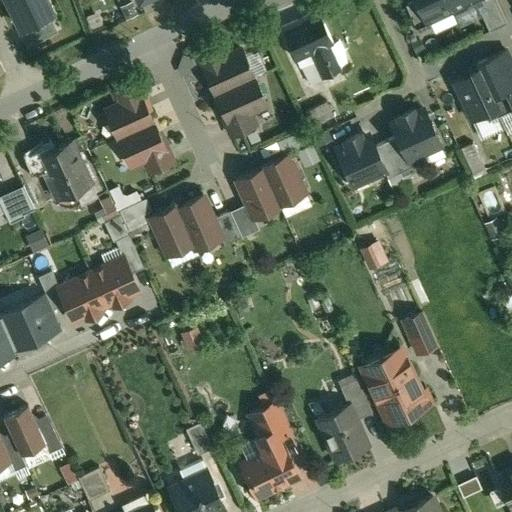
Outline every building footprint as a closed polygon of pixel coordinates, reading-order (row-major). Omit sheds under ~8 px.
[(8,0),(21,26),(45,15),(39,2),(43,0),(8,0)] [(426,19),(417,0),(411,0),(405,3),(418,30),(430,24),(427,18),(426,19)] [(417,0),(426,19),(427,18),(452,7),(454,11),(467,5),(468,0),(417,0)] [(496,0),(481,0),(482,1),(477,4),(488,28),(506,20),(496,0)] [(318,9),(281,26),(296,56),(297,56),(328,42),(332,40),(318,9)] [(219,41),(194,52),(200,66),(203,65),(203,64),(225,54),(219,41)] [(328,42),(297,56),(309,81),(340,68),(328,42)] [(225,54),(203,64),(203,65),(215,91),(253,74),(241,47),(225,54)] [(511,61),(505,47),(475,61),(476,64),(469,67),(470,70),(470,71),(468,76),(462,74),(454,78),(471,116),(495,105),(498,111),(511,104),(511,61)] [(253,74),(215,91),(227,118),(227,119),(249,109),(266,101),(253,74)] [(137,78),(112,89),(118,102),(140,92),(141,94),(144,93),(137,78)] [(118,102),(105,108),(117,135),(152,119),(141,94),(140,92),(118,102)] [(326,98),(305,109),(312,124),(333,113),(326,98)] [(412,107),(397,114),(399,117),(396,118),(393,125),(397,133),(408,157),(409,156),(424,149),(426,144),(438,138),(423,106),(413,110),(412,107)] [(249,109),(227,119),(227,118),(224,119),(230,132),(255,121),(249,109)] [(152,119),(117,135),(130,163),(143,157),(164,146),(164,145),(152,119)] [(363,133),(361,134),(359,131),(344,138),(346,141),(336,146),(351,178),(363,173),(369,175),(384,168),(385,167),(374,143),(370,136),(363,133)] [(408,157),(397,133),(385,138),(400,169),(412,163),(409,156),(408,157)] [(90,180),(70,138),(40,152),(51,175),(47,177),(56,196),(90,180)] [(400,169),(385,138),(374,143),(385,167),(384,168),(387,175),(400,169)] [(164,146),(143,157),(148,169),(173,158),(167,143),(164,145),(164,146)] [(287,151),(261,163),(279,203),(280,203),(279,201),(305,190),(287,151)] [(261,165),(236,177),(253,215),(279,203),(261,163),(260,163),(261,165)] [(23,183),(0,192),(0,199),(10,220),(24,213),(23,211),(34,206),(23,183)] [(202,192),(177,204),(176,202),(175,202),(150,214),(167,252),(192,240),(195,246),(220,234),(221,234),(213,216),(202,192)] [(230,208),(213,216),(221,234),(220,234),(224,242),(241,234),(230,208)] [(31,232),(38,248),(54,241),(48,225),(31,232)] [(128,232),(115,238),(121,252),(135,245),(128,232)] [(362,263),(383,259),(378,237),(357,242),(362,263)] [(144,265),(135,245),(121,252),(123,257),(124,257),(131,271),(144,265)] [(123,257),(110,263),(106,262),(90,269),(105,301),(111,299),(113,303),(129,296),(127,292),(138,287),(131,271),(124,257),(123,257)] [(51,268),(38,274),(43,287),(57,280),(51,268)] [(90,269),(74,276),(73,280),(60,286),(59,287),(65,301),(73,317),(84,311),(86,316),(102,309),(99,304),(105,301),(90,269)] [(57,280),(43,287),(46,292),(53,307),(65,301),(59,287),(60,286),(57,280)] [(46,292),(30,298),(41,321),(56,314),(53,307),(46,292)] [(30,298),(0,312),(0,315),(1,315),(14,345),(15,345),(46,331),(41,321),(30,298)] [(422,308),(402,317),(417,350),(437,341),(422,308)] [(0,315),(0,354),(16,347),(15,345),(14,345),(1,315),(0,315)] [(185,330),(192,348),(208,343),(202,324),(185,330)] [(407,358),(367,377),(375,393),(379,391),(391,415),(390,415),(391,417),(432,398),(426,386),(422,388),(407,358)] [(356,376),(340,384),(347,400),(348,400),(355,416),(371,409),(356,376)] [(292,428),(277,397),(260,405),(275,436),(292,428)] [(347,400),(317,414),(335,456),(367,442),(355,416),(348,400),(347,400)] [(27,401),(3,412),(11,428),(20,449),(44,439),(34,417),(27,401)] [(61,443),(46,411),(34,417),(44,439),(49,449),(61,443)] [(212,445),(202,423),(188,429),(199,451),(212,445)] [(20,449),(11,428),(0,433),(0,434),(10,456),(10,457),(14,467),(26,462),(20,449)] [(0,460),(10,457),(10,456),(0,434),(0,460)] [(280,440),(241,459),(241,461),(238,467),(243,478),(250,478),(257,493),(283,481),(282,479),(298,472),(291,458),(289,459),(280,440)] [(99,464),(77,474),(88,497),(110,487),(99,464)] [(511,465),(496,472),(500,481),(490,485),(497,500),(507,496),(511,508),(511,465)] [(208,467),(167,485),(179,511),(210,511),(225,505),(208,467)] [(440,511),(432,493),(402,506),(401,504),(387,510),(387,511),(440,511)] [(149,503),(128,511),(156,511),(151,499),(148,500),(149,503)]
